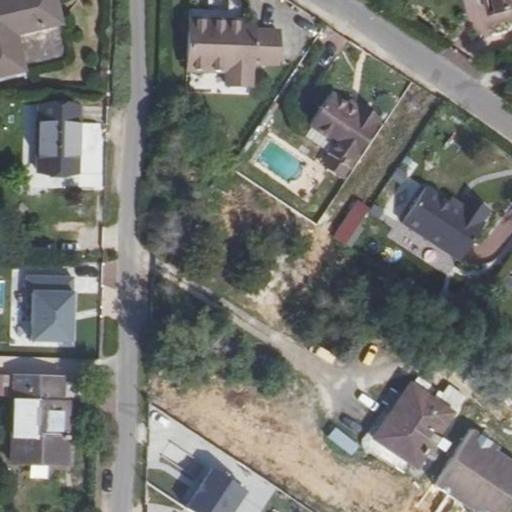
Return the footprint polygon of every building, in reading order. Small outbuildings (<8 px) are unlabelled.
[(15,38),(59,27),(53,0),(0,0),(0,77),(23,73),(15,38)] [(511,0),(491,0),(497,23),(511,19),(511,0)] [(254,69),(271,70),(197,20),(188,20),(188,75),(217,75),(217,91),(254,92),(254,69)] [(255,22),(197,20),(271,70),(276,70),(277,31),(255,31),(255,22)] [(332,90),(323,104),(371,137),(382,121),(332,90)] [(342,182),(371,137),(323,104),(306,129),(331,146),(318,166),(342,182)] [(80,124),(83,124),(84,106),(45,106),(42,173),(81,174),(83,139),(79,139),(80,124)] [(487,215),(464,199),(451,202),(432,190),(407,226),(454,257),(487,215)] [(464,199),(487,215),(492,209),(474,197),(464,199)] [(354,198),(333,237),(348,245),(369,206),(354,198)] [(27,274),(25,342),(73,344),(76,276),(27,274)] [(66,437),(67,404),(68,375),(20,374),(17,462),(72,464),(73,437),(66,437)] [(367,435),(411,464),(451,406),(405,379),(367,435)] [(335,427),(328,436),(349,453),(356,445),(335,427)] [(470,511),(506,511),(511,501),(511,456),(465,433),(435,494),(470,511)] [(175,453),(154,487),(193,511),(257,511),(272,490),(272,487),(254,475),(245,489),(198,460),(175,453)]
